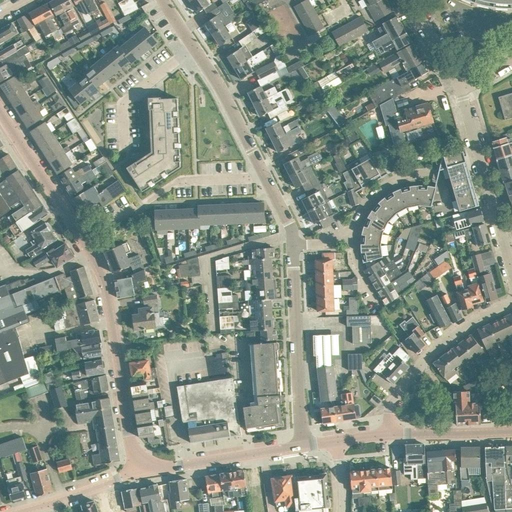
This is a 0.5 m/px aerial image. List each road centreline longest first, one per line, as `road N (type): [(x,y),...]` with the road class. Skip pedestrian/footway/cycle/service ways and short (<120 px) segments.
road 1 (tertiary): [(142,461),(129,441),(98,267),(0,111)]
road 2 (unknown): [(250,454),(239,406),(241,362),(227,346),(167,371),(183,465)]
road 3 (residential): [(304,445),(293,245)]
road 4 (residential): [(387,435),(393,398),(428,355),(511,300)]
road 5 (residential): [(511,274),(460,91)]
road 6 (tertiary): [(142,461),(164,467),(304,445)]
road 7 (residential): [(264,175),(193,46)]
road 8 (residential): [(193,46),(122,103),(124,149)]
road 9 (residential): [(143,205),(180,180),(264,175)]
road 10 (tertiary): [(387,435),(511,431)]
